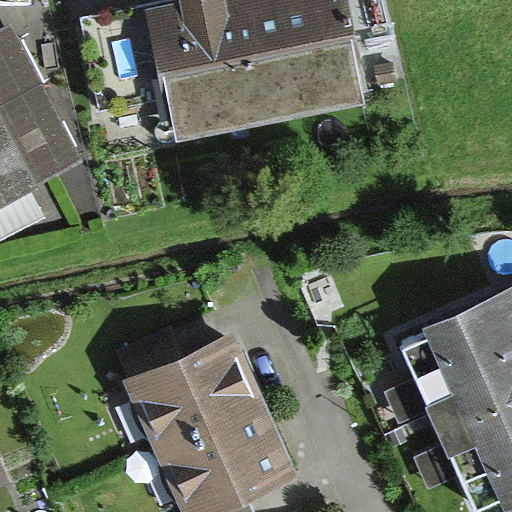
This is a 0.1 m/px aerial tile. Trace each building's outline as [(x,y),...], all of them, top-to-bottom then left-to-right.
[(363,0),(196,0),(159,7),(184,135),(382,96),(363,0)] [(0,207),(76,168),(5,34),(0,36),(0,207)] [(484,511),(511,499),(511,297),(402,348),(477,511),(484,511)] [(225,330),(131,371),(160,436),(254,395),(225,330)] [(254,395),(160,436),(189,501),(283,460),(254,395)] [(0,444),(0,480),(13,475),(0,444)]
